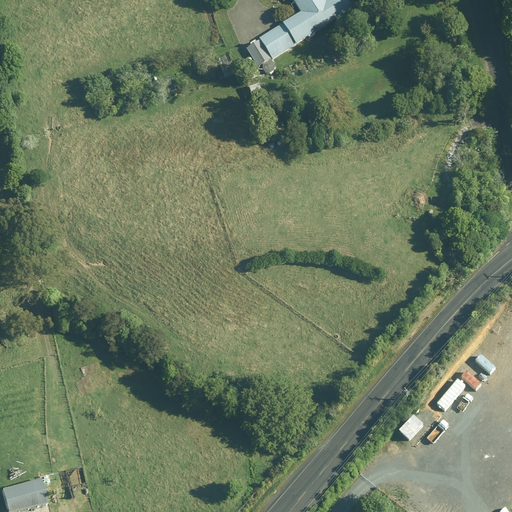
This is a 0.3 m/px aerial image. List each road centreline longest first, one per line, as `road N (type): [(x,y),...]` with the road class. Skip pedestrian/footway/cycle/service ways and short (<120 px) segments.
road 1 (tertiary): [(288,511),(432,338),(511,259)]
road 2 (unclassified): [(511,142),(468,0)]
